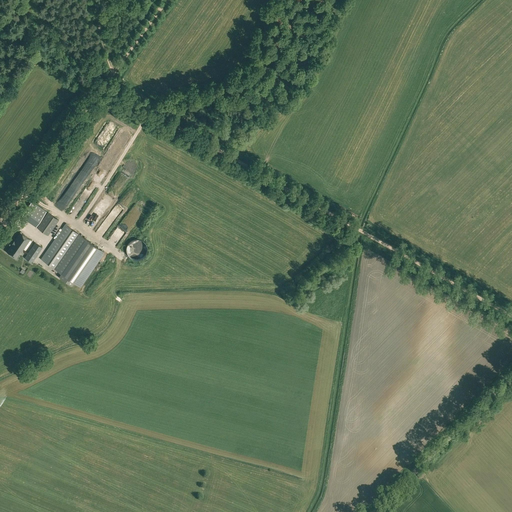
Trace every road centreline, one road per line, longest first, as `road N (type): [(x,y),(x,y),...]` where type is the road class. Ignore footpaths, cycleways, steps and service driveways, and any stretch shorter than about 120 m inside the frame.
road 1 (track): [(511,316),(105,83)]
road 2 (unclassified): [(375,511),(511,375)]
road 3 (track): [(105,83),(0,230)]
